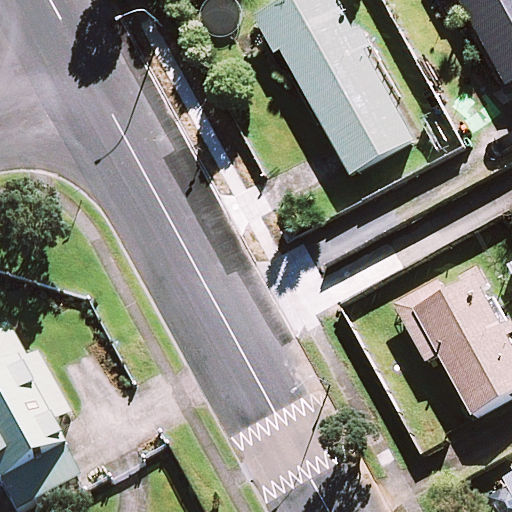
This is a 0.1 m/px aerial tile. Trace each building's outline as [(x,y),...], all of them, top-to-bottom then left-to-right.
[(293,64),(362,191),(427,156),(378,66),(385,61),(373,38),(365,42),(342,0),(323,0),(266,31),(286,68),(293,64)] [(511,89),(511,0),(456,0),(462,11),(467,8),(511,89)] [(450,369),(483,431),(511,415),(511,340),(486,291),(457,306),(450,292),(404,316),(436,376),(450,369)] [(0,492),(5,502),(9,500),(73,467),(60,443),(81,432),(48,367),(35,374),(16,339),(0,347),(0,492)] [(54,511),(88,495),(73,467),(9,500),(15,511),(54,511)]
